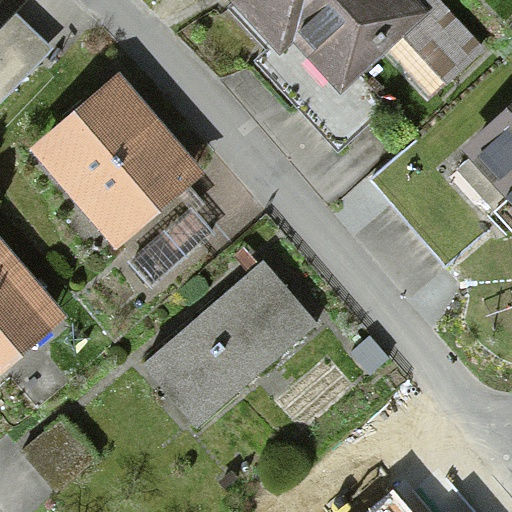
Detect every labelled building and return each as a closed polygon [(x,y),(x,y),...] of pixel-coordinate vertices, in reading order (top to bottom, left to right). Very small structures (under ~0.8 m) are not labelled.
[(0,0),(0,106),(42,63),(0,23),(0,19),(18,0),(0,0)] [(390,106),(356,69),(402,26),(418,12),(407,0),(244,0),(281,40),(261,58),(304,104),(305,103),(345,147),(390,106)] [(402,26),(451,78),(481,50),(434,0),(431,0),(418,12),(402,26)] [(52,142),(78,172),(66,182),(91,210),(102,200),(127,230),(187,179),(112,91),(52,142)] [(511,117),(502,127),(498,123),(485,135),(491,142),(493,140),(511,161),(511,117)] [(154,284),(212,234),(193,212),(135,262),(154,284)] [(265,261),(158,353),(209,413),(212,416),(319,324),(265,261)] [(0,364),(49,323),(0,265),(0,364)] [(64,417),(24,451),(59,492),(99,458),(64,417)] [(405,511),(395,500),(379,511),(405,511)]
